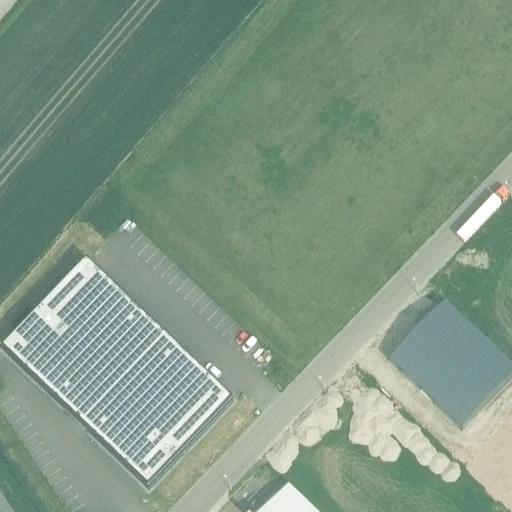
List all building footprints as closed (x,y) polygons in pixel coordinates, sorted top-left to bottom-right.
[(233,402),(87,263),(3,351),(149,490),(233,402)] [(511,311),(474,275),(449,301),(511,361),(511,311)] [(511,370),(445,306),(390,364),(462,433),(511,380),(511,370)] [(353,403),(298,460),(351,511),(386,511),(425,472),(353,403)] [(313,511),(288,488),(264,511),(313,511)]
